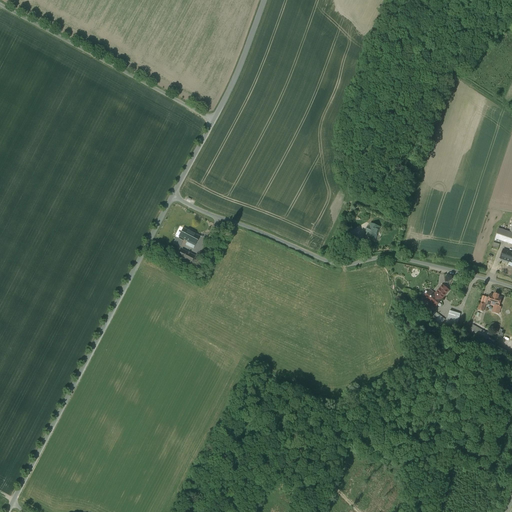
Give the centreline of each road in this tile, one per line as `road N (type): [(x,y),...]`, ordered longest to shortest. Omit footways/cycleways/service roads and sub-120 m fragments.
road 1 (unclassified): [(7,511),(173,196)]
road 2 (unclassified): [(173,196),(331,263),(393,257),(511,287)]
road 3 (unclassified): [(212,120),(0,3)]
road 4 (unclassified): [(212,120),(264,0)]
